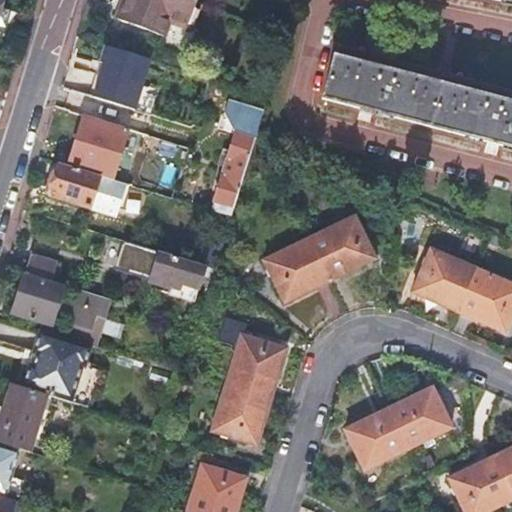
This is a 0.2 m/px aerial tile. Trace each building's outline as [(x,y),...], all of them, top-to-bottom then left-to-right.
[(0,0),(0,26),(17,32),(22,15),(0,8),(0,0)] [(186,33),(196,7),(192,5),(177,0),(125,0),(116,25),(162,42),(168,26),(186,33)] [(148,62),(99,48),(93,64),(96,66),(87,96),(151,115),(157,97),(145,94),(147,87),(141,84),(148,62)] [(495,144),(511,148),(511,103),(334,57),(323,99),(363,110),(495,144)] [(230,222),(254,145),(235,139),(229,156),(223,154),(219,166),(225,168),(211,216),(230,222)] [(63,153),(59,169),(89,178),(94,163),(63,153)] [(89,178),(59,169),(49,201),(89,213),(98,181),(89,178)] [(354,222),(309,243),(329,285),(374,263),(354,222)] [(329,285),(309,243),(264,265),(284,307),(329,285)] [(458,317),(476,275),(430,255),(412,297),(458,317)] [(204,271),(158,257),(149,286),(169,291),(167,298),(193,306),(204,271)] [(23,277),(25,278),(50,286),(55,267),(28,258),(23,277)] [(511,318),(511,290),(476,275),(458,317),(504,337),(511,318)] [(41,325),(39,335),(42,335),(90,350),(91,351),(96,352),(112,305),(79,295),(75,307),(61,303),(65,291),(50,286),(25,278),(13,317),(41,325)] [(235,358),(226,388),(270,401),(285,354),(242,340),(245,329),(224,322),(218,343),(231,348),(230,353),(232,357),(235,358)] [(90,350),(42,335),(41,337),(39,337),(33,358),(37,359),(33,370),(29,369),(23,390),(25,391),(24,393),(46,400),(70,407),(71,405),(73,406),(83,371),(86,372),(86,371),(87,367),(92,353),(90,352),(90,350)] [(231,348),(218,343),(216,348),(230,353),(231,348)] [(270,401),(226,388),(211,436),(255,450),(270,401)] [(24,393),(12,389),(0,425),(0,447),(29,457),(46,400),(24,393)] [(431,393),(387,414),(406,453),(450,432),(431,393)] [(406,453),(387,414),(344,435),(363,474),(406,453)] [(511,452),(493,461),(511,503),(511,452)] [(0,497),(4,498),(16,458),(0,453),(0,497)] [(493,511),(511,503),(493,461),(448,483),(462,511),(493,511)] [(201,470),(187,511),(235,511),(245,483),(201,470)] [(0,511),(12,511),(14,505),(0,501),(0,511)]
